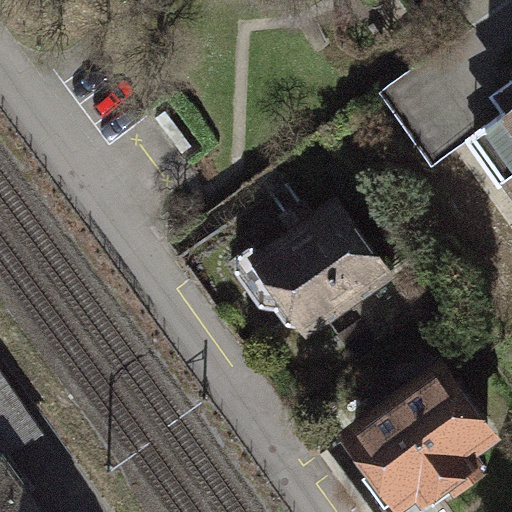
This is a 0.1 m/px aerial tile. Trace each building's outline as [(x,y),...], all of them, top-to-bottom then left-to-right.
[(500,105),(462,129),(511,201),(511,73),(488,89),(500,105)] [(343,189),(240,257),(299,347),(403,279),(343,189)] [(507,434),(450,352),(343,425),(347,432),(329,444),(377,511),(451,511),(443,501),(490,469),(479,453),(507,434)] [(0,446),(39,428),(0,370),(0,446)] [(0,511),(33,511),(0,462),(0,511)]
